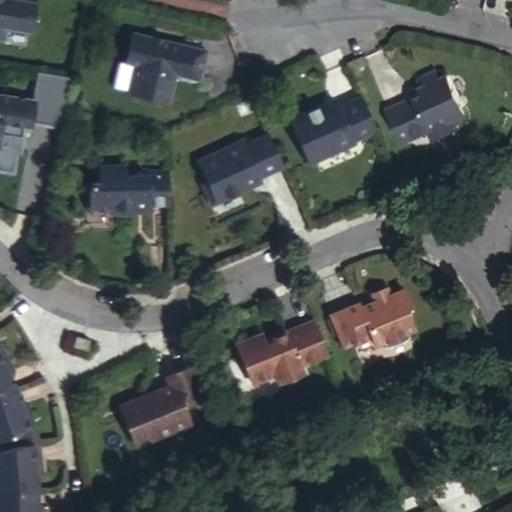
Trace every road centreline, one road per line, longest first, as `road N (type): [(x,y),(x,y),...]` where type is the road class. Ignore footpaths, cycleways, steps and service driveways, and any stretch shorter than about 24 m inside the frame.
road 1 (residential): [(0,259),(40,294),(82,312),(137,318),(173,312),(371,231),(401,230),(484,251)]
road 2 (residential): [(511,41),(391,9),(233,13)]
